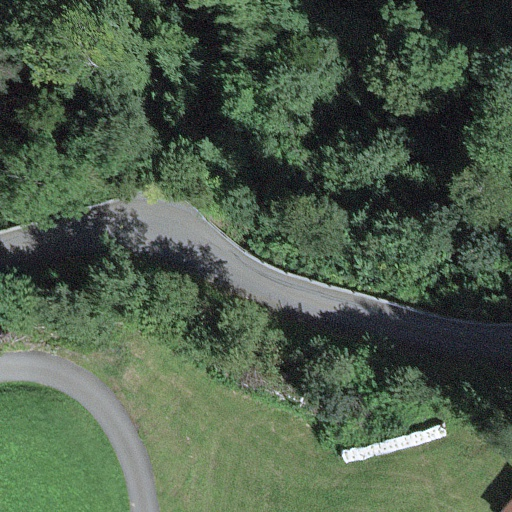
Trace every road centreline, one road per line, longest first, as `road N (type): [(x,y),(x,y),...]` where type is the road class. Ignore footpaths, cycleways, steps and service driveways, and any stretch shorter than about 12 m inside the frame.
road 1 (unclassified): [(511,343),(325,305),(163,242),(90,237),(0,256)]
road 2 (track): [(0,369),(71,383),(98,401),(135,462),(147,511)]
road 3 (motorway): [(431,0),(511,159)]
